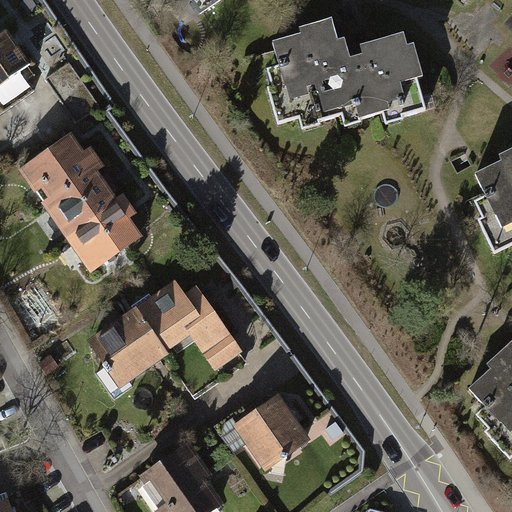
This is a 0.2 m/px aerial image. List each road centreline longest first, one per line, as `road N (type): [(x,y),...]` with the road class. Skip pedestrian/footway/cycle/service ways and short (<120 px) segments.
road 1 (secondary): [(445,511),(76,0)]
road 2 (residential): [(0,338),(100,511)]
